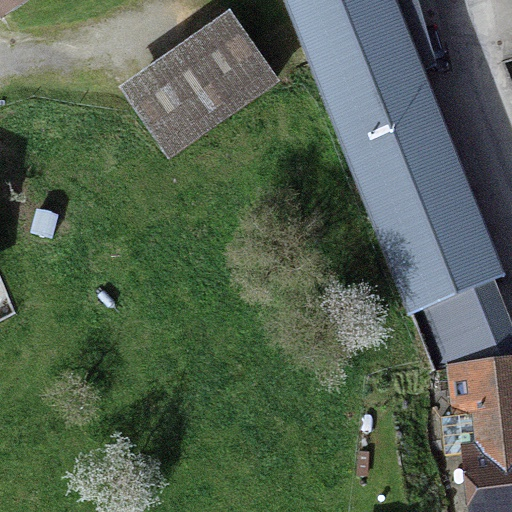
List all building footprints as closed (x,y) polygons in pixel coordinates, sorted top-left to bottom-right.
[(175,144),(289,67),(242,0),(221,0),(122,68),(175,144)] [(511,331),(511,223),(425,0),(303,0),(446,340),(511,331)] [(0,284),(11,280),(0,252),(0,284)] [(511,511),(511,331),(446,340),(475,511),(511,511)] [(366,503),(365,511),(400,511),(400,504),(366,503)]
